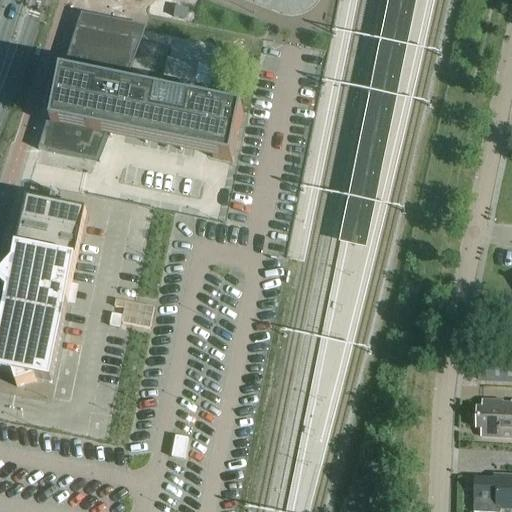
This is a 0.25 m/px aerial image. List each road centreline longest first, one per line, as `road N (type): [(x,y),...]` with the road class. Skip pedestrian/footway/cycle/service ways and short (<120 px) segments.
road 1 (unclassified): [(474,230),(445,378),(438,511)]
road 2 (unclassified): [(511,49),(474,230)]
